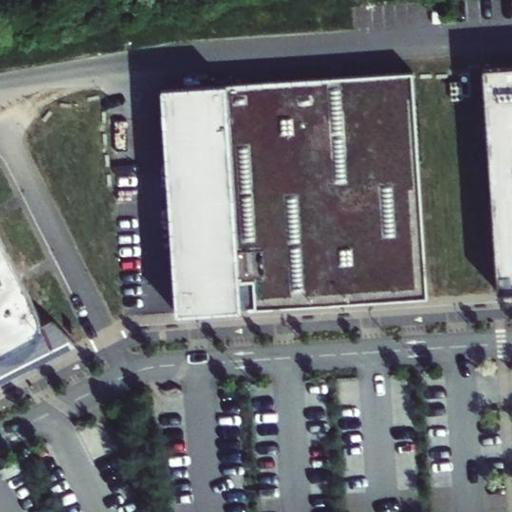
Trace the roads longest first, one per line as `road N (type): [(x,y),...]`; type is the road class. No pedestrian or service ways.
road 1 (residential): [(511,341),(150,365),(0,439)]
road 2 (unknown): [(155,58),(176,315)]
